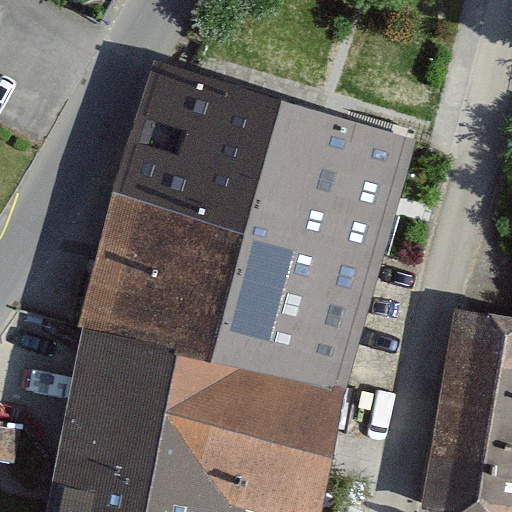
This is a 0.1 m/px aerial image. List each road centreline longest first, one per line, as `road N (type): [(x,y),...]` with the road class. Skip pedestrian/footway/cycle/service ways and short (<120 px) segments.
road 1 (residential): [(389,511),(508,0)]
road 2 (tertiary): [(166,0),(0,280)]
